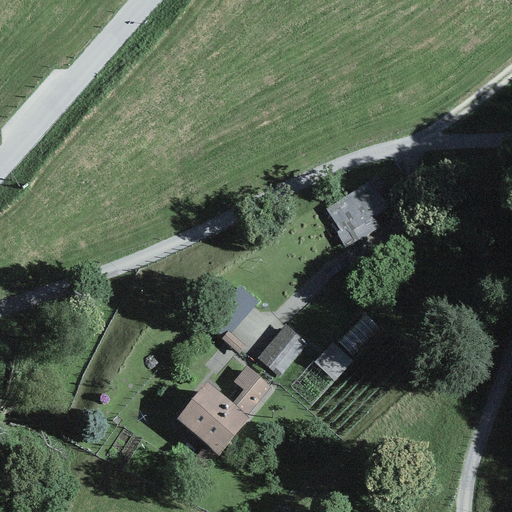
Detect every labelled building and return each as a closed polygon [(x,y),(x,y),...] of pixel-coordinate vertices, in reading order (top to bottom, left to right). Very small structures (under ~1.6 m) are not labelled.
[(386,187),(377,175),(323,214),(348,248),(377,227),(371,219),(390,206),(379,192),(386,187)] [(260,302),(239,284),(205,324),(239,352),(244,346),(232,335),(260,302)] [(307,345),(284,326),(256,359),(278,378),(307,345)] [(353,361),(333,342),(314,362),(334,381),(353,361)] [(242,391),(231,404),(246,417),(271,387),(247,366),(233,383),(242,391)] [(231,404),(206,383),(175,420),(218,458),(250,420),(246,417),(231,404)]
